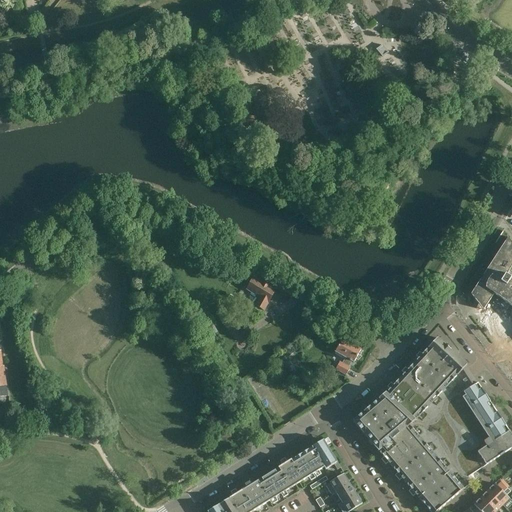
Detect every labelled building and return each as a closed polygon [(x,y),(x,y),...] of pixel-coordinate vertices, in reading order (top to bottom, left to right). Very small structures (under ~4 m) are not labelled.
[(383,58),(389,53),(382,45),(381,46),(377,49),(376,50),(377,51),(382,56),(381,57),(383,58)] [(498,283),(477,302),(491,318),(490,319),(509,342),(510,341),(511,343),(511,276),(502,265),(495,279),(498,283)] [(265,311),(276,290),(254,278),(247,290),(260,298),(258,300),(259,301),(256,306),(265,311)] [(216,314),(229,332),(240,324),(227,306),(216,314)] [(410,426),(458,374),(466,366),(467,365),(437,338),(386,393),(368,408),(371,411),(367,414),(365,411),(353,421),(385,458),(389,455),(392,458),(388,462),(398,474),(402,471),(405,474),(401,478),(412,490),(416,487),(419,490),(415,494),(424,505),(429,501),(431,504),(427,508),(430,511),(436,511),(464,489),(410,426)] [(335,370),(346,376),(350,368),(348,367),(351,361),(354,362),(361,351),(342,340),(335,352),(346,358),(343,364),(340,362),(335,370)] [(0,396),(8,396),(5,367),(4,367),(2,352),(0,351),(0,396)] [(466,366),(458,374),(468,390),(463,393),(466,397),(463,398),(489,439),(484,442),(487,446),(478,453),(486,465),(500,456),(500,457),(505,453),(511,448),(511,435),(504,424),(502,426),(496,417),(499,415),(489,400),(486,402),(481,393),(483,391),(466,366)] [(323,440),(312,447),(325,467),(324,468),(325,470),(334,465),(337,470),(341,468),(323,440)] [(325,467),(312,447),(301,454),(314,474),(324,468),(325,467)] [(290,461),(303,481),(304,480),(314,474),(301,454),(291,460),(290,461)] [(291,488),(303,481),(290,461),(278,468),(279,468),(291,488)] [(279,468),(268,475),(280,495),(281,495),(291,488),(279,468)] [(332,496),(336,494),(336,493),(350,484),(344,474),(325,485),(332,496)] [(268,475),(257,482),(255,483),(253,484),(242,491),(254,511),(265,504),(267,503),(269,502),(280,495),(268,475)] [(336,493),(336,494),(342,503),(356,494),(350,484),(336,493)] [(494,484),(488,491),(502,506),(509,499),(495,484),(494,484)] [(238,511),(252,511),(254,511),(242,491),(230,498),(238,511)] [(488,491),(481,498),(494,511),(496,511),(502,506),(488,491)] [(349,511),(362,504),(356,494),(342,503),(338,505),(341,511),(349,511)] [(219,505),(223,511),(238,511),(230,498),(229,499),(219,505)] [(494,511),(481,498),(474,505),(480,511),(494,511)]
